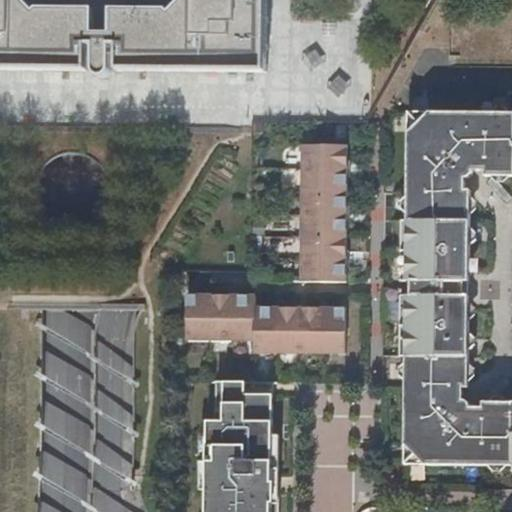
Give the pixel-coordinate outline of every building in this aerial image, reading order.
[(0,0),(0,60),(90,60),(90,49),(96,49),(96,60),(113,60),(113,49),(120,49),(119,60),(268,61),(270,0),(187,0),(172,15),(169,12),(113,12),(113,36),(96,36),(97,11),(40,11),(38,13),(23,0),(0,0)] [(90,60),(0,60),(0,73),(89,74),(90,60)] [(113,60),(96,60),(97,74),(98,77),(102,80),(107,80),(110,78),(112,73),(113,60)] [(268,75),(268,61),(119,60),(119,74),(268,75)] [(511,406),(491,406),(470,406),(470,386),(471,313),(471,306),(471,295),(471,274),(471,247),(472,181),(511,180),(511,118),(428,119),(408,119),(408,138),(408,227),(402,227),(401,287),(411,287),(411,301),(401,300),(401,363),(407,363),(406,465),(511,467),(511,473),(511,472),(511,406)] [(350,209),(351,177),(343,177),(344,171),(344,165),(351,165),(351,154),(351,148),(303,147),(302,285),(350,285),(350,266),(343,266),(343,260),(343,255),(350,255),(350,220),(343,220),(343,214),(343,209),(350,209)] [(256,344),(256,314),(256,309),(256,303),(256,296),(241,296),(241,301),(241,303),(235,303),(229,303),(229,302),(229,296),(196,296),(196,301),(196,302),(189,302),(189,343),(256,344)] [(296,315),(296,309),(262,309),(262,314),(256,314),(256,344),(256,356),(348,357),(348,316),(342,316),(342,310),(307,310),(307,315),(302,315),(296,315)] [(281,511),(281,491),(274,491),(267,491),(267,477),(274,478),(276,385),(226,384),(226,406),(218,405),(218,412),(211,412),(208,511),(281,511)]
